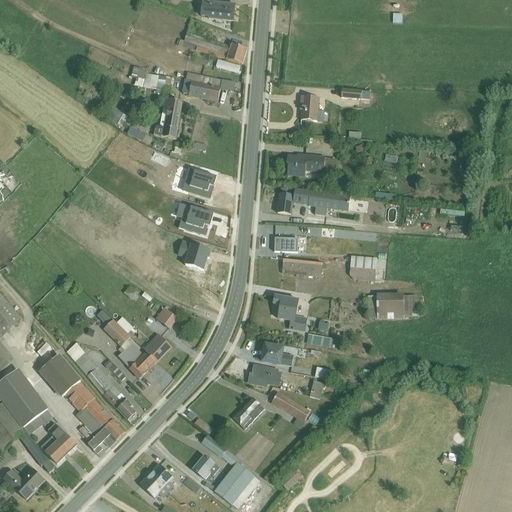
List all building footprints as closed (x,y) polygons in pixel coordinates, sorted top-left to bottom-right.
[(203,2),(201,18),(208,19),(208,20),(234,23),(235,6),(203,2)] [(393,15),(393,24),(403,24),(403,15),(393,15)] [(183,49),(196,53),(196,52),(243,66),(247,51),(228,45),(228,46),(191,35),(193,31),(189,30),(185,42),(183,49)] [(140,69),(135,86),(156,90),(155,93),(169,96),(171,88),(173,88),(175,79),(146,74),(147,71),(140,69)] [(188,75),(186,82),(221,89),(221,91),(234,93),(235,84),(188,75)] [(185,82),(182,94),(218,102),(221,91),(221,89),(186,82),(185,82)] [(342,91),(341,100),(370,102),(371,93),(342,91)] [(302,98),(301,106),(303,106),(302,122),(324,124),(325,113),(319,112),(320,99),(302,98)] [(156,127),(154,136),(176,140),(183,103),(165,100),(160,128),(156,127)] [(112,108),(109,114),(120,120),(123,114),(112,108)] [(134,129),(130,137),(136,141),(137,140),(150,147),(154,139),(134,129)] [(156,142),(153,147),(162,152),(165,147),(156,142)] [(171,154),(170,158),(182,160),(183,155),(181,155),(182,145),(176,144),(174,153),(172,152),(172,154),(171,154)] [(198,144),(197,150),(204,152),(206,145),(198,144)] [(114,145),(91,175),(93,177),(93,176),(95,177),(94,178),(112,191),(134,159),(114,145)] [(288,158),(287,167),(289,167),(288,177),(305,179),(306,173),(324,175),(324,173),(336,174),(337,162),(325,160),(325,158),(298,156),(298,159),(288,158)] [(280,189),(277,214),(292,216),(294,196),(295,190),(280,189)] [(152,190),(145,204),(164,214),(172,200),(152,190)] [(295,192),(293,204),(309,206),(309,209),(316,210),(315,216),(326,218),(327,211),(349,214),(351,199),(295,192)] [(48,216),(59,223),(75,201),(65,194),(48,216)] [(376,194),(375,199),(396,202),(397,196),(376,194)] [(106,223),(96,242),(102,245),(121,254),(123,250),(126,252),(129,246),(126,244),(138,219),(120,211),(113,226),(106,223)] [(151,242),(140,271),(160,279),(167,261),(159,258),(165,242),(153,238),(152,242),(151,242)] [(275,239),(275,254),(298,254),(298,240),(275,239)] [(351,258),(350,276),(354,282),(375,284),(378,260),(351,258)] [(284,261),(282,275),(321,279),(322,270),(326,271),(327,265),(284,261)] [(130,287),(124,294),(132,301),(138,294),(130,287)] [(144,292),(141,297),(145,300),(143,303),(148,307),(150,304),(150,303),(152,299),(144,292)] [(0,373),(15,362),(0,342),(4,339),(3,338),(23,320),(0,293),(0,373)] [(377,297),(368,298),(369,321),(370,321),(404,321),(404,318),(404,297),(404,295),(377,296),(377,297)] [(409,297),(404,297),(404,318),(418,318),(418,317),(424,317),(424,314),(425,314),(425,310),(418,311),(418,297),(412,297),(409,297)] [(275,298),(274,306),(281,307),(278,320),(291,322),(289,332),(305,334),(308,319),(297,318),(299,302),(275,298)] [(343,303),(342,310),(353,312),(354,305),(343,303)] [(164,310),(156,321),(170,331),(178,320),(164,310)] [(114,321),(104,331),(121,348),(118,351),(122,355),(118,359),(139,380),(148,371),(150,373),(154,369),(152,368),(156,363),(146,353),(144,356),(129,341),(131,338),(114,321)] [(320,324),(319,332),(327,333),(328,325),(320,324)] [(158,335),(143,350),(146,353),(156,363),(171,348),(158,335)] [(308,336),(307,345),(332,350),(334,340),(308,336)] [(67,352),(66,353),(67,353),(115,410),(116,409),(128,422),(131,419),(133,419),(136,417),(135,417),(135,415),(136,414),(131,410),(134,408),(113,385),(113,386),(98,368),(97,369),(89,359),(77,344),(67,352)] [(266,346),(263,363),(292,369),(294,358),(284,356),(285,350),(266,346)] [(59,358),(41,374),(60,394),(61,394),(80,414),(76,417),(96,437),(88,446),(97,455),(103,450),(99,447),(104,443),(110,449),(126,433),(112,420),(94,401),(96,399),(76,379),(77,378),(59,358)] [(110,361),(105,366),(109,370),(110,370),(122,382),(126,378),(110,361)] [(251,376),(249,385),(268,388),(268,387),(279,389),(282,375),(279,374),(279,372),(260,369),(255,368),(253,377),(251,376)] [(317,369),(315,379),(346,385),(348,375),(317,369)] [(0,384),(0,396),(27,433),(34,439),(52,422),(48,418),(50,417),(16,373),(0,384)] [(314,383),(310,399),(320,402),(324,386),(314,383)] [(278,395),(271,406),(298,420),(305,423),(311,413),(278,395)] [(253,400),(234,420),(245,431),(265,411),(253,400)] [(4,404),(0,406),(0,456),(27,435),(4,404)] [(312,414),(308,421),(316,426),(320,419),(312,414)] [(298,420),(294,426),(302,431),(306,423),(305,423),(298,420)] [(51,439),(47,443),(64,459),(77,447),(57,426),(49,433),(55,439),(53,441),(51,439)] [(28,436),(22,442),(41,468),(43,466),(49,475),(54,470),(28,436)] [(208,438),(203,444),(234,469),(215,493),(238,511),(260,483),(240,467),(242,464),(208,438)] [(47,443),(41,448),(57,465),(64,459),(47,443)] [(10,450),(0,457),(0,471),(17,458),(10,450)] [(205,457),(193,472),(206,482),(211,475),(214,476),(219,469),(205,457)] [(160,466),(151,477),(169,494),(174,489),(171,485),(175,481),(160,466)] [(12,471),(4,480),(26,501),(45,481),(32,469),(22,480),(12,471)] [(291,473),(280,484),(288,492),(299,482),(300,482),(302,480),(293,471),(290,473),(291,473)] [(151,477),(141,486),(155,501),(159,497),(163,500),(169,494),(151,477)] [(189,480),(184,485),(196,495),(197,494),(198,496),(202,492),(200,490),(200,489),(189,480)]
